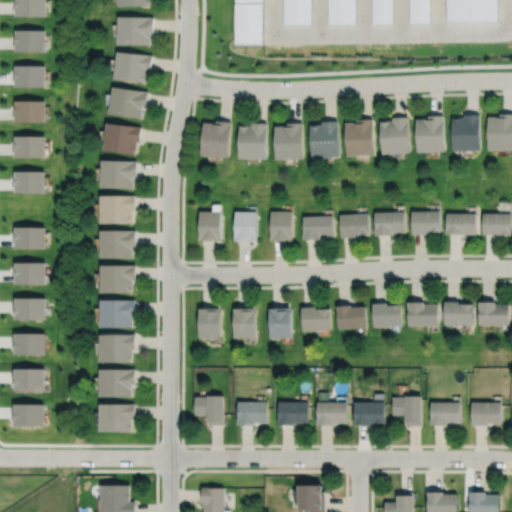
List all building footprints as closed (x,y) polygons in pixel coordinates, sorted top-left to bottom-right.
[(16,0),(16,16),(46,16),(46,0),(16,0)] [(236,0),(237,46),(265,46),(264,0),(236,0)] [(283,0),(284,25),(312,25),(311,0),(283,0)] [(328,0),(329,24),(356,24),(355,0),(328,0)] [(372,0),(373,24),(394,24),(393,0),(372,0)] [(408,0),(409,23),(430,23),(429,0),(408,0)] [(446,0),(447,22),(499,22),(498,0),(446,0)] [(119,16),(118,44),(150,45),(150,33),(154,33),(154,17),(119,16)] [(16,30),(16,51),(46,52),(46,30),(16,30)] [(117,51),(114,79),(148,83),(149,70),(152,71),(154,55),(117,51)] [(16,65),(16,86),(46,86),(46,66),(16,65)] [(113,86),(109,114),(142,119),(144,107),(147,108),(149,91),(113,86)] [(16,101),(16,122),(46,122),(46,100),(16,101)] [(489,116),(489,148),(511,148),(511,113),(503,113),(503,117),(489,116)] [(452,118),(453,151),(482,151),(481,114),(465,114),(465,118),(452,118)] [(417,119),(418,152),(446,151),(446,115),(430,115),(430,119),(417,119)] [(382,122),(384,154),(411,152),(409,116),(393,117),(393,121),(382,122)] [(347,123),(348,156),(376,155),(375,118),(361,119),(361,122),(347,123)] [(311,125),(313,159),(341,157),(339,120),(323,121),(323,124),(311,125)] [(204,123),(201,156),(229,159),(233,122),(219,121),(219,124),(204,123)] [(107,122),(103,150),(136,155),(138,142),(141,142),(143,126),(107,122)] [(276,127),(277,160),(305,159),(304,122),(290,123),(290,127),(276,127)] [(241,126),(240,158),(267,159),(269,123),(253,123),(253,126),(241,126)] [(18,136),(18,157),(45,156),(45,148),(43,148),(43,136),(18,136)] [(101,158),(100,188),(134,189),(134,176),(138,177),(138,160),(101,158)] [(15,170),(15,192),(45,192),(45,171),(15,170)] [(101,195),(100,222),(133,222),(133,211),(137,211),(137,195),(101,195)] [(222,211),(222,242),(200,241),(201,210),(222,211)] [(236,210),(236,241),(257,241),(257,210),(236,210)] [(272,210),(272,241),(293,241),(293,210),(272,210)] [(376,211),(377,236),(391,235),(391,233),(406,232),(405,210),(376,211)] [(440,210),(441,232),(427,232),(427,235),(413,235),(413,211),(440,210)] [(341,213),(342,238),(357,237),(356,235),(370,234),(369,212),(341,213)] [(447,212),(447,234),(477,234),(477,212),(447,212)] [(511,212),(483,212),(484,235),(511,234),(511,212)] [(333,214),(334,237),(320,237),(320,240),(305,241),(304,216),(333,214)] [(15,226),(15,248),(45,247),(45,226),(15,226)] [(100,229),(100,258),(133,259),(133,247),(137,247),(137,229),(100,229)] [(15,262),(15,283),(45,283),(45,262),(15,262)] [(100,264),(100,294),(134,294),(134,282),(137,282),(137,265),(100,264)] [(15,297),(14,318),(45,318),(45,297),(15,297)] [(100,299),(100,328),(133,328),(133,316),(136,316),(136,300),(100,299)] [(446,301),(446,325),(474,325),(474,303),(460,303),(460,301),(446,301)] [(480,301),(480,326),(510,325),(509,304),(497,304),(497,301),(480,301)] [(374,303),(374,326),(402,326),(402,305),(388,305),(388,302),(374,303)] [(409,302),(410,325),(438,325),(438,305),(426,305),(426,302),(409,302)] [(337,305),(340,329),(367,327),(365,306),(352,307),(352,304),(337,305)] [(301,307),(303,331),(331,329),(330,308),(317,309),(317,306),(301,307)] [(270,308),(271,338),(292,338),(291,307),(270,308)] [(200,308),(200,338),(222,338),(222,308),(200,308)] [(235,308),(235,339),(256,339),(256,308),(235,308)] [(14,332),(14,354),(45,354),(45,332),(14,332)] [(100,334),(100,362),(133,362),(133,350),(136,350),(136,334),(100,334)] [(14,368),(14,389),(45,389),(45,368),(14,368)] [(136,369),(136,385),(133,385),(133,396),(101,397),(101,369),(136,369)] [(196,396),(196,414),(208,414),(208,424),(225,424),(224,396),(196,396)] [(394,396),(394,415),(406,415),(406,426),(422,426),(422,396),(394,396)] [(239,400),(239,426),(255,426),(255,423),(269,424),(269,400),(239,400)] [(319,401),(319,426),(334,426),(334,423),(348,423),(348,401),(319,401)] [(432,401),(432,427),(448,427),(448,423),(462,423),(462,401),(432,401)] [(473,401),(473,426),(488,426),(488,423),(502,424),(502,402),(473,401)] [(280,402),(280,427),(296,427),(296,424),(309,424),(309,402),(280,402)] [(356,402),(356,424),(371,424),(371,422),(385,422),(385,402),(356,402)] [(14,403),(14,424),(44,424),(44,403),(14,403)] [(100,403),(100,430),(133,430),(133,420),(136,420),(136,403),(100,403)] [(102,511),(136,511),(136,501),(130,501),(131,485),(102,484),(102,511)] [(299,510),(309,510),(309,511),(326,511),(326,491),(323,491),(323,484),(300,484),(299,510)] [(202,504),(204,504),(204,511),(224,511),(224,487),(202,487),(202,504)] [(386,501),(386,511),(414,511),(414,491),(398,491),(398,501),(386,501)] [(428,491),(428,511),(458,511),(458,494),(444,494),(444,491),(428,491)] [(470,491),(470,511),(500,511),(500,494),(486,494),(486,491),(470,491)]
